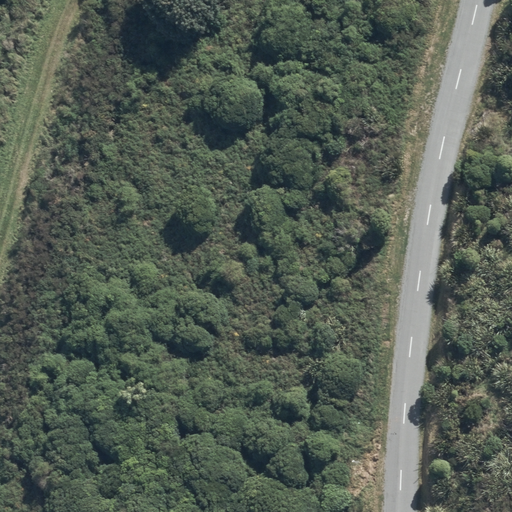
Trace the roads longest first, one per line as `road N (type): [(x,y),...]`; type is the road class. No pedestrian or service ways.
road 1 (tertiary): [(400,511),(430,205),(476,0)]
road 2 (track): [(63,0),(0,200)]
